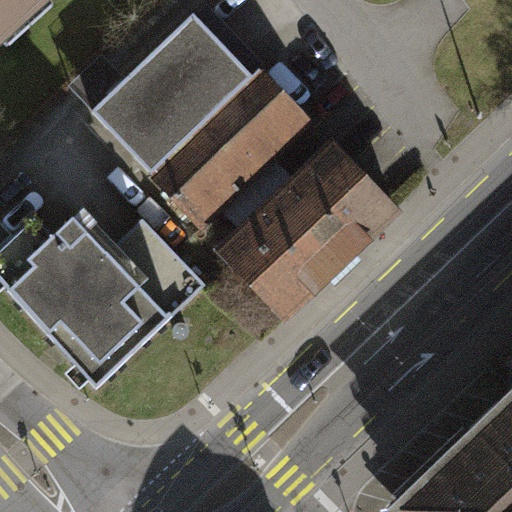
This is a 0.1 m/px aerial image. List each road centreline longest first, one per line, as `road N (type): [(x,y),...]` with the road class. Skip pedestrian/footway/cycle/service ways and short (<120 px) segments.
road 1 (primary): [(235,472),(511,198)]
road 2 (residential): [(343,0),(423,106)]
